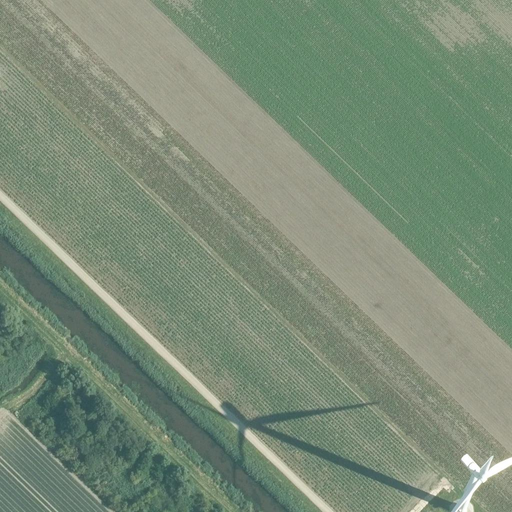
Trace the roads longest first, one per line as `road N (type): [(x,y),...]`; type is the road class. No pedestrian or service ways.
road 1 (track): [(0,197),(326,511)]
road 2 (track): [(0,286),(232,511)]
